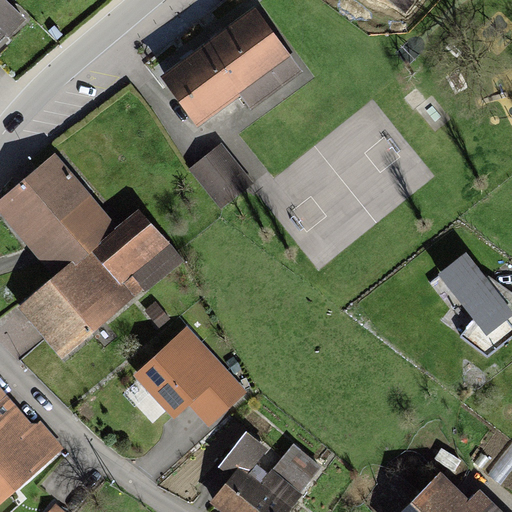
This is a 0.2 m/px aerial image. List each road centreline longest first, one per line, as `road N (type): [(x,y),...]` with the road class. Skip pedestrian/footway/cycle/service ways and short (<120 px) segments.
road 1 (residential): [(0,367),(47,417),(172,511)]
road 2 (residential): [(0,131),(138,0)]
